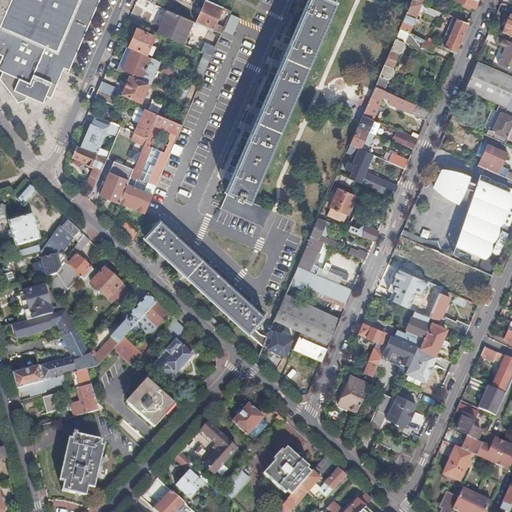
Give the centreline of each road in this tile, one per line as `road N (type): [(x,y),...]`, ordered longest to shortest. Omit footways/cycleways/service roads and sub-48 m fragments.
road 1 (residential): [(306,417),(488,0)]
road 2 (residential): [(511,257),(399,505)]
road 3 (residential): [(284,0),(184,229)]
road 4 (residential): [(243,360),(70,203)]
road 5 (residential): [(106,511),(243,360)]
road 6 (residential): [(123,0),(59,149)]
road 7 (residential): [(0,385),(36,511)]
road 8 (residential): [(399,505),(306,417)]
